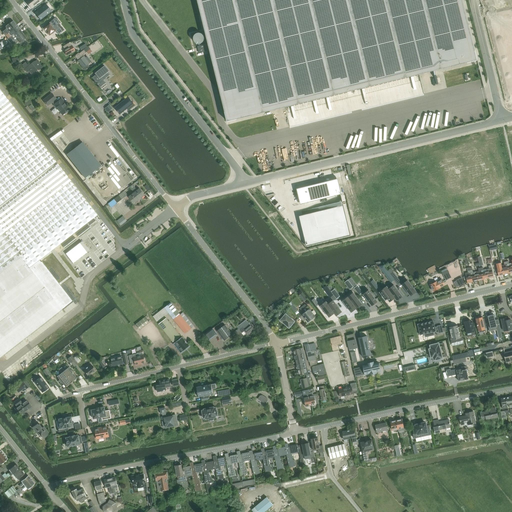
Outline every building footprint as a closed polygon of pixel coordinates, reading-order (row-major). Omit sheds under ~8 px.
[(26,0),(26,1),(31,8),(35,5),(36,5),(42,0),(26,0)] [(197,0),(227,122),(477,60),(462,0),(197,0)] [(46,4),(34,13),(40,20),(51,11),(46,4)] [(511,9),(486,17),(509,106),(511,105),(511,9)] [(10,30),(17,25),(13,21),(7,26),(8,28),(5,30),(4,29),(1,30),(3,32),(5,35),(10,30)] [(58,34),(62,31),(57,25),(53,28),(49,23),(43,28),(49,36),(55,31),(58,34)] [(20,30),(17,25),(10,30),(5,35),(4,36),(7,39),(8,39),(20,30)] [(8,39),(11,42),(13,40),(17,39),(24,34),(20,30),(8,39)] [(205,33),(197,33),(196,43),(204,43),(205,33)] [(13,40),(11,42),(13,45),(19,41),(20,43),(26,38),(24,34),(17,39),(13,40)] [(74,50),(72,46),(70,43),(63,47),(65,50),(64,51),(66,55),(74,50)] [(206,44),(197,46),(199,53),(208,51),(206,44)] [(83,55),(86,53),(90,49),(88,46),(83,50),(84,50),(78,54),(78,53),(75,56),(77,59),(78,59),(79,60),(77,61),(83,68),(85,70),(88,68),(86,66),(90,63),(89,63),(91,62),(87,57),(85,58),(84,56),(83,55)] [(21,64),(20,61),(19,57),(12,59),(13,63),(15,63),(15,65),(21,64)] [(34,61),(28,66),(25,62),(21,66),(27,72),(28,71),(31,75),(38,69),(39,70),(43,68),(40,64),(40,65),(36,60),(34,62),(34,61)] [(95,75),(92,78),(100,87),(105,83),(103,81),(105,79),(109,75),(107,72),(108,71),(104,66),(99,70),(98,68),(93,72),(95,73),(94,73),(95,75)] [(443,88),(467,83),(466,76),(446,80),(446,76),(441,77),(443,88)] [(0,357),(72,301),(40,259),(97,215),(0,90),(0,357)] [(54,105),(53,105),(57,109),(62,115),(69,110),(66,105),(61,99),(57,102),(55,100),(56,99),(52,94),(43,100),(47,106),(52,102),(54,105)] [(135,106),(133,103),(129,98),(115,108),(120,114),(127,108),(129,111),(135,106)] [(61,135),(55,139),(58,143),(64,140),(61,135)] [(85,178),(101,166),(82,142),(66,155),(85,178)] [(299,188),(297,189),(300,205),(303,204),(341,195),(342,194),(338,179),(337,179),(299,188)] [(134,193),(140,200),(145,196),(139,188),(137,190),(133,185),(130,187),(134,193)] [(107,204),(118,196),(114,190),(103,198),(107,204)] [(125,191),(114,199),(117,203),(128,195),(125,191)] [(140,200),(134,193),(129,197),(134,204),(140,200)] [(127,221),(123,217),(117,221),(121,226),(127,221)] [(94,220),(87,226),(90,230),(97,225),(94,220)] [(83,229),(76,235),(78,239),(86,233),(83,229)] [(82,241),(65,254),(73,264),(89,251),(82,241)] [(504,275),(502,266),(501,263),(496,264),(498,276),(504,275)] [(384,266),(379,267),(391,282),(394,280),(390,274),(388,271),(384,266)] [(398,283),(397,284),(399,287),(402,285),(411,296),(416,292),(408,280),(408,281),(405,277),(401,280),(398,283)] [(457,287),(465,283),(461,277),(454,282),(457,287)] [(348,280),(345,283),(350,290),(353,287),(348,280)] [(433,291),(433,292),(440,288),(445,285),(442,280),(437,282),(436,282),(433,284),(432,282),(429,283),(430,285),(432,288),(431,289),(432,291),(433,291)] [(389,289),(388,289),(395,298),(397,301),(402,296),(394,285),(389,289)] [(358,286),(354,288),(359,295),(362,292),(358,286)] [(387,286),(381,291),(390,302),(395,298),(388,289),(389,289),(387,286)] [(335,289),(331,292),(337,299),(340,296),(335,289)] [(369,290),(363,295),(372,306),(377,302),(369,290)] [(352,291),(346,295),(357,308),(362,304),(352,291)] [(346,295),(341,299),(351,312),(357,308),(346,295)] [(328,304),(328,305),(334,313),(336,316),(342,312),(333,301),(328,304)] [(326,302),(320,306),(329,317),(334,313),(328,305),(328,304),(326,302)] [(173,319),(180,314),(171,303),(165,308),(173,319)] [(308,322),(315,317),(310,309),(309,309),(307,307),(302,311),(304,314),(302,315),(308,322)] [(168,313),(164,308),(153,317),(157,322),(168,313)] [(191,328),(194,327),(194,326),(183,313),(180,315),(174,320),(185,334),(192,329),(191,328)] [(277,319),(279,317),(281,320),(283,323),(284,322),(287,325),(286,326),(286,327),(286,328),(287,328),(288,328),(289,328),(294,322),(286,314),(284,316),(280,313),(275,316),(277,319)] [(489,321),(487,321),(490,332),(497,330),(499,338),(502,337),(499,323),(496,324),(494,315),(488,316),(489,321)] [(139,329),(150,323),(147,317),(136,323),(139,329)] [(480,317),(476,318),(479,333),(486,331),(485,327),(486,327),(484,319),(482,319),(482,318),(480,318),(480,317)] [(173,342),(180,336),(166,319),(159,324),(173,342)] [(506,319),(501,320),(504,331),(509,330),(510,331),(511,330),(511,323),(511,320),(506,321),(506,319)] [(470,320),(464,322),(467,336),(475,334),(472,322),(471,323),(470,320)] [(433,321),(418,325),(420,335),(429,333),(430,336),(434,335),(434,332),(436,332),(435,331),(438,330),(439,333),(443,332),(442,325),(437,326),(438,327),(435,327),(433,321)] [(248,334),(254,329),(251,325),(250,326),(249,323),(244,327),(243,326),(239,330),(242,333),(245,331),(248,334)] [(230,335),(232,334),(225,325),(223,327),(217,331),(224,341),(230,336),(230,335)] [(450,329),(448,330),(451,343),(463,341),(460,327),(458,327),(457,326),(449,327),(450,329)] [(213,329),(205,335),(209,341),(217,335),(213,329)] [(160,336),(153,341),(160,349),(166,344),(160,336)] [(182,337),(176,342),(183,351),(190,346),(187,343),(185,340),(182,337)] [(367,337),(358,339),(362,356),(371,354),(367,337)] [(355,340),(348,342),(349,350),(357,348),(355,340)] [(430,345),(429,346),(430,349),(429,349),(430,352),(431,355),(431,358),(432,358),(433,361),(434,361),(443,359),(442,358),(441,353),(446,352),(444,343),(439,344),(439,343),(430,345)] [(294,350),(295,355),(304,353),(302,348),(300,349),(299,347),(294,348),(294,350)] [(511,350),(503,353),(506,363),(511,361),(511,350)] [(135,362),(136,366),(140,365),(140,364),(142,364),(143,364),(144,364),(145,363),(143,355),(138,356),(137,354),(129,356),(131,363),(135,362)] [(121,356),(111,358),(113,366),(123,364),(121,356)] [(341,362),(345,377),(350,376),(346,361),(341,362)] [(88,377),(96,371),(89,363),(84,367),(85,368),(83,370),(88,377)] [(367,365),(363,366),(365,376),(369,375),(376,373),(380,372),(377,363),(374,364),(373,363),(367,365)] [(60,369),(71,382),(76,378),(74,374),(74,372),(72,370),(70,370),(68,367),(64,370),(62,367),(60,369)] [(468,379),(467,374),(468,373),(467,370),(466,370),(466,367),(461,367),(462,369),(457,371),(457,370),(451,371),(450,370),(446,370),(448,377),(457,375),(459,381),(464,380),(465,381),(468,380),(468,379)] [(46,368),(42,371),(47,377),(50,374),(46,368)] [(71,382),(60,369),(58,370),(61,373),(57,376),(59,379),(59,381),(60,383),(62,383),(65,387),(71,382)] [(310,374),(306,375),(307,378),(300,380),(302,388),(311,386),(309,378),(311,377),(310,374)] [(40,377),(34,382),(42,393),(48,388),(40,377)] [(15,388),(18,393),(25,388),(26,389),(30,386),(25,380),(21,383),(15,388)] [(165,388),(171,387),(170,380),(160,381),(160,385),(156,386),(158,392),(166,390),(165,388)] [(351,387),(349,387),(339,389),(340,397),(358,393),(356,383),(350,384),(351,387)] [(202,386),(197,387),(199,397),(202,396),(202,397),(201,397),(202,401),(210,399),(209,396),(208,396),(208,395),(209,395),(213,394),(211,384),(206,385),(207,386),(202,387),(202,386)] [(312,405),(310,397),(309,393),(308,390),(295,393),(295,396),(296,400),(304,398),(305,407),(312,405)] [(313,395),(313,392),(309,393),(310,397),(312,405),(319,404),(317,394),(313,395)] [(260,396),(258,399),(266,404),(268,401),(268,399),(263,395),(260,396)] [(26,401),(22,404),(19,398),(13,402),(17,408),(21,414),(30,407),(26,401)] [(99,408),(92,410),(94,419),(106,416),(106,419),(111,418),(109,410),(105,411),(105,407),(104,408),(104,407),(99,408)] [(203,417),(203,416),(204,418),(206,418),(206,419),(216,417),(216,416),(218,416),(216,408),(214,408),(214,407),(204,409),(204,410),(202,411),(203,413),(202,413),(203,417)] [(166,427),(175,425),(173,416),(167,417),(167,416),(166,416),(166,413),(165,408),(160,409),(161,414),(162,414),(163,417),(162,417),(163,422),(165,421),(166,427)] [(494,421),(498,420),(498,417),(497,413),(495,408),(489,409),(490,411),(480,413),(482,421),(493,418),(494,421)] [(468,425),(476,423),(473,412),(470,412),(470,413),(465,414),(466,416),(459,417),(461,425),(465,424),(464,423),(467,422),(468,425)] [(70,417),(59,419),(59,420),(60,428),(58,429),(58,432),(65,431),(65,428),(65,427),(67,427),(68,427),(72,426),(70,418),(70,417)] [(405,422),(403,422),(402,419),(396,420),(398,429),(398,432),(407,430),(405,422)] [(439,430),(451,428),(449,420),(439,422),(439,420),(433,421),(434,427),(433,427),(435,434),(440,433),(439,430)] [(38,423),(32,427),(38,435),(40,433),(43,439),(50,434),(44,426),(42,428),(38,423)] [(377,432),(387,430),(386,423),(375,425),(377,432)] [(421,434),(428,433),(425,423),(413,425),(415,438),(422,437),(421,434)] [(97,439),(109,437),(108,434),(111,433),(111,429),(108,430),(107,427),(95,429),(97,439)] [(348,430),(350,438),(351,438),(353,446),(361,444),(360,439),(357,440),(354,429),(348,430)] [(350,438),(348,430),(342,432),(343,436),(342,436),(342,437),(342,439),(343,440),(344,443),(347,443),(347,439),(350,438)] [(69,436),(70,437),(66,438),(67,446),(68,446),(79,444),(82,443),(81,436),(78,437),(78,436),(77,436),(73,437),(73,436),(69,436)] [(323,445),(320,446),(318,437),(311,439),(313,450),(317,449),(319,453),(324,452),(323,445)] [(361,443),(364,460),(368,459),(366,451),(374,449),(372,441),(372,440),(371,440),(372,440),(368,441),(365,442),(361,442),(361,443)] [(285,447),(286,454),(289,467),(296,466),(294,460),(293,460),(292,453),(299,452),(301,459),(303,458),(301,445),(298,446),(298,445),(290,446),(290,447),(289,448),(288,443),(284,444),(285,447)] [(304,456),(308,455),(310,458),(315,457),(313,451),(310,451),(309,443),(302,444),(304,456)] [(328,448),(330,456),(330,459),(347,455),(344,444),(328,448)] [(273,450),(275,457),(277,470),(284,468),(282,462),(281,462),(280,456),(286,454),(285,447),(278,449),(278,450),(277,450),(276,446),(273,446),(273,450)] [(261,452),(263,459),(266,472),(272,471),(271,464),(270,465),(268,458),(275,457),(273,450),(266,451),(266,452),(265,452),(264,448),(261,449),(261,452)] [(249,452),(251,459),(254,474),(260,473),(259,467),(258,467),(256,460),(263,459),(261,452),(255,454),(253,455),(252,450),(249,451),(249,452)] [(251,459),(249,452),(242,454),(242,455),(241,455),(240,451),(237,452),(237,455),(239,462),(241,475),(248,474),(246,467),(245,468),(244,461),(251,459)] [(225,457),(227,464),(230,477),(236,476),(235,470),(234,470),(232,463),(239,462),(237,455),(230,456),(230,457),(229,457),(228,453),(225,454),(225,457)] [(214,462),(216,469),(218,480),(224,478),(223,472),(222,472),(220,466),(227,464),(225,457),(218,459),(218,460),(217,460),(216,455),(213,456),(214,462)] [(202,464),(204,471),(206,484),(212,483),(211,476),(210,477),(209,470),(216,469),(214,462),(207,463),(207,464),(206,464),(205,460),(201,461),(202,464)] [(190,466),(192,476),(194,486),(195,486),(196,493),(197,493),(197,495),(198,495),(198,493),(199,493),(198,486),(201,485),(199,479),(198,479),(197,472),(204,471),(202,464),(195,465),(195,466),(194,466),(193,462),(190,463),(190,466)] [(16,464),(9,470),(10,472),(9,474),(10,476),(13,474),(20,468),(16,464)] [(186,477),(192,476),(190,466),(182,468),(181,465),(175,466),(177,476),(178,476),(179,479),(177,480),(179,490),(183,489),(183,488),(189,487),(188,481),(187,481),(186,477)] [(20,468),(13,474),(18,480),(24,474),(20,468)] [(155,472),(156,477),(158,491),(161,490),(161,491),(168,490),(168,485),(166,475),(167,475),(166,471),(155,472)] [(144,474),(132,476),(134,485),(137,484),(137,488),(144,487),(143,483),(145,483),(144,474)] [(34,484),(28,476),(21,481),(22,483),(26,487),(25,487),(27,489),(30,487),(34,484)] [(113,493),(110,478),(104,480),(106,488),(109,487),(110,494),(113,493)] [(97,490),(98,494),(103,493),(102,489),(103,489),(101,481),(95,482),(97,490)] [(13,486),(9,490),(13,495),(17,491),(19,494),(21,492),(19,489),(16,491),(16,490),(21,485),(24,488),(25,487),(26,487),(22,483),(21,484),(20,483),(14,487),(13,486)] [(77,491),(78,491),(77,489),(72,491),(77,501),(79,500),(81,503),(84,501),(83,499),(82,499),(77,491)] [(83,499),(84,501),(88,499),(87,497),(83,489),(78,491),(77,491),(82,499),(83,499)] [(9,490),(3,495),(6,499),(13,495),(9,490)] [(97,494),(99,501),(106,500),(105,497),(104,492),(103,493),(98,494),(97,494)] [(258,511),(264,511),(271,507),(273,505),(267,497),(254,507),(258,511)] [(110,500),(107,503),(103,506),(104,511),(111,511),(117,508),(116,503),(110,500)]
